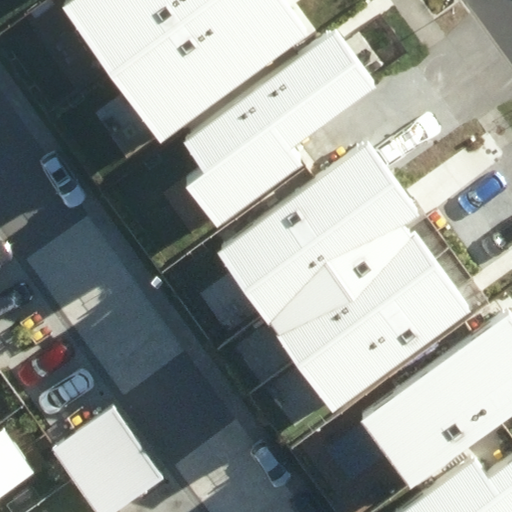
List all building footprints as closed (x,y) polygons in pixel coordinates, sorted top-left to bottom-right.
[(290,0),(88,0),(172,115),(304,19),(290,0)] [(277,124),(360,63),(326,18),(181,125),(197,147),(179,160),(209,200),(289,140),(277,124)] [(364,135),(225,238),(334,385),(462,291),(402,209),(413,201),(364,135)] [(511,311),(508,306),(376,401),(420,461),(511,394),(511,311)] [(112,395),(52,436),(102,507),(161,466),(112,395)] [(477,452),(399,509),(401,511),(511,511),(511,451),(490,468),(477,452)]
